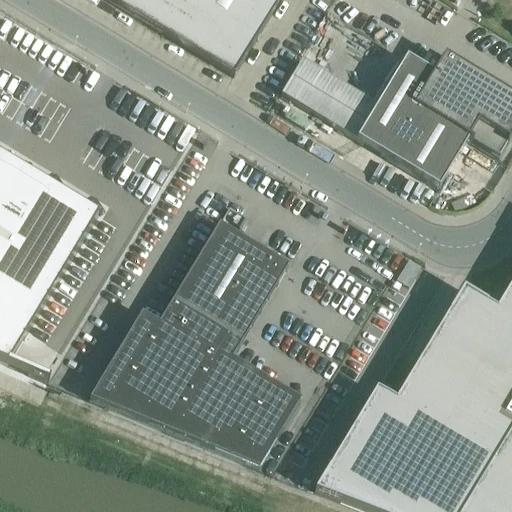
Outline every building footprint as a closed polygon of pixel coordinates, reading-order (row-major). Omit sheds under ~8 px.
[(102,0),(234,79),(281,0),(102,0)] [(433,78),(406,62),(376,110),(356,144),(361,147),(438,193),(467,145),(498,164),(511,140),(511,102),(443,61),(433,78)] [(356,144),(376,110),(302,65),(281,101),(356,144)] [(0,161),(0,364),(8,368),(97,220),(0,161)] [(288,270),(218,228),(161,321),(162,322),(158,328),(141,318),(89,404),(258,474),(300,404),(231,363),(237,353),(238,353),(288,270)] [(421,271),(409,263),(397,283),(409,291),(421,271)] [(314,496),(356,511),(511,511),(511,286),(496,314),(486,308),(462,293),(456,303),(394,406),(386,401),(375,394),(314,496)]
